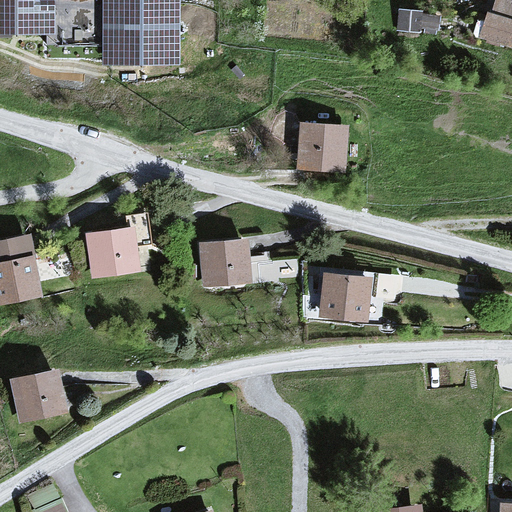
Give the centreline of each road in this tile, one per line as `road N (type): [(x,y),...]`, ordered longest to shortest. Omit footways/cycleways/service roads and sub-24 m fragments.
road 1 (residential): [(511,349),(249,365),(186,384),(0,495)]
road 2 (residential): [(511,262),(107,151)]
road 3 (residential): [(107,151),(79,182),(0,197)]
